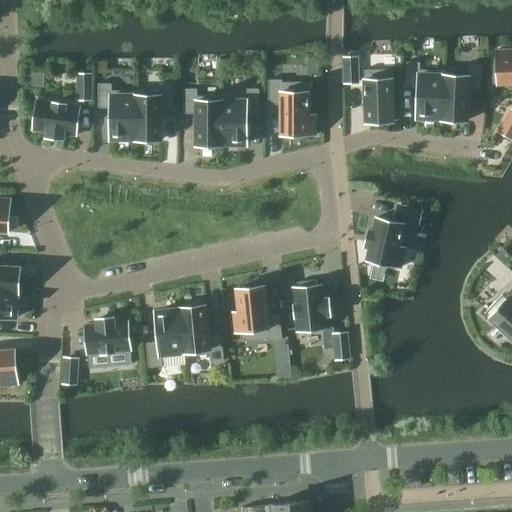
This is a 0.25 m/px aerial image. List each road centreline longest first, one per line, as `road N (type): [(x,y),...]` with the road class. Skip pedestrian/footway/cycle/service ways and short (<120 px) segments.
road 1 (residential): [(57,295),(330,234),(319,151)]
road 2 (residential): [(319,151),(225,176),(22,153)]
road 3 (residential): [(332,462),(511,449)]
road 4 (residential): [(319,151),(375,136),(476,150)]
road 5 (residential): [(7,0),(13,126),(22,153)]
road 6 (residential): [(22,153),(61,264),(57,295)]
road 7 (residential): [(51,482),(199,472)]
road 8 (residential): [(199,472),(332,462)]
